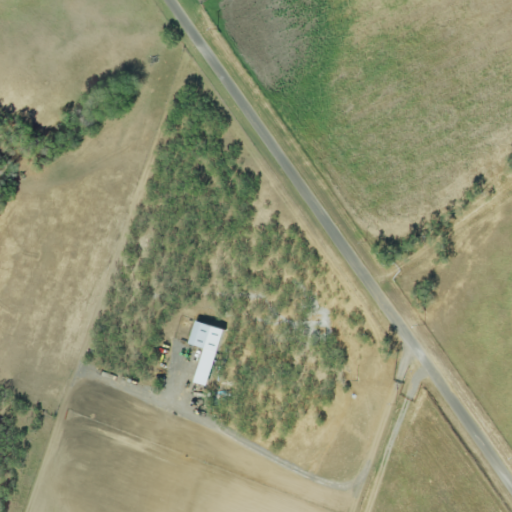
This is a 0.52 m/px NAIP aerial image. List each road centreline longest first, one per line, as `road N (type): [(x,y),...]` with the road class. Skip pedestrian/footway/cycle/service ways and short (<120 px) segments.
road 1 (residential): [(511,487),(172,0)]
road 2 (residential): [(369,285),(511,182)]
